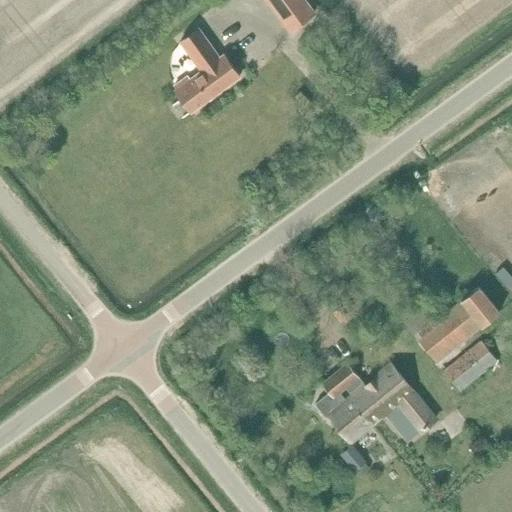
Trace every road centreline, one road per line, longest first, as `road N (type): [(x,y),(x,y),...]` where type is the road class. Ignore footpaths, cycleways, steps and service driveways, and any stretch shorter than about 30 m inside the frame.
road 1 (unclassified): [(122,349),(511,72)]
road 2 (tertiary): [(252,511),(122,349)]
road 3 (tertiary): [(122,349),(0,199)]
road 4 (unclassified): [(0,438),(122,349)]
